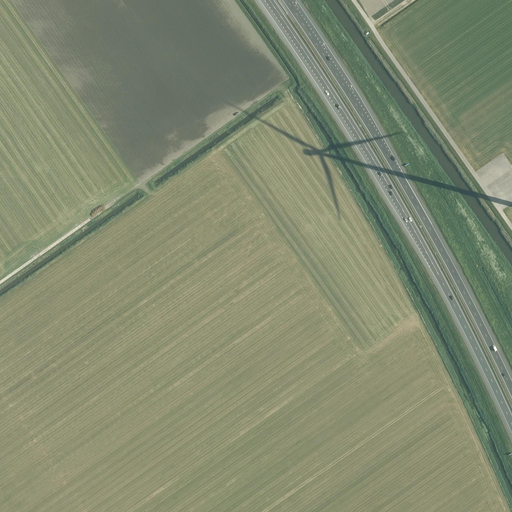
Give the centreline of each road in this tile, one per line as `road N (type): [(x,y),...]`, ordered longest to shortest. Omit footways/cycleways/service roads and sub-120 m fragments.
road 1 (motorway): [(269,0),(384,178),(511,425)]
road 2 (motorway): [(511,390),(398,174),(286,0)]
